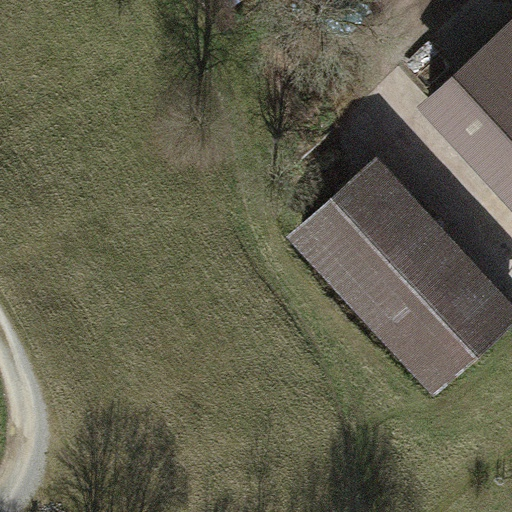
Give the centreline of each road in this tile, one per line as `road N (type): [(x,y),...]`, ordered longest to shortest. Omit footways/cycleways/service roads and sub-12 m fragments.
road 1 (unknown): [(363,105),(511,270)]
road 2 (track): [(1,511),(42,441),(0,344)]
